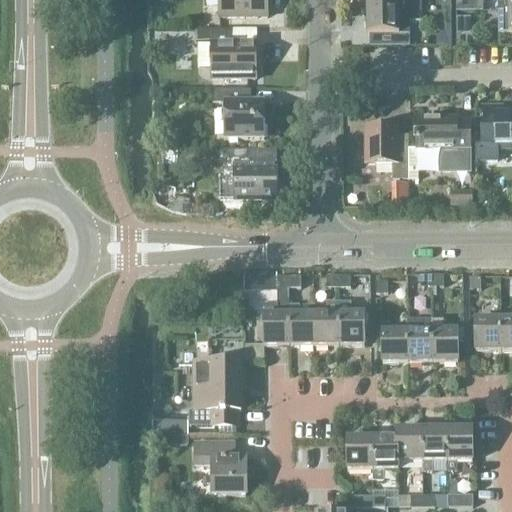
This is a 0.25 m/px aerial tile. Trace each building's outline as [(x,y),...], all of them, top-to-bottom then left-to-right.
[(219,0),(219,21),(267,20),(267,0),(219,0)] [(366,0),(367,15),(409,14),(409,6),(399,6),(398,0),(366,0)] [(498,13),(511,13),(511,0),(508,0),(508,5),(498,5),(498,13)] [(511,13),(498,13),(498,36),(511,36),(511,13)] [(409,14),(367,15),(367,37),(410,37),(410,23),(422,23),(422,14),(409,14)] [(471,21),(457,21),(457,37),(471,36),(471,21)] [(233,46),(232,33),(198,33),(198,47),(212,47),(212,83),(256,82),(255,46),(233,46)] [(251,105),(251,92),(212,93),(212,106),(224,106),(225,142),(264,142),(264,105),(251,105)] [(482,110),(483,144),(476,144),(477,164),(496,164),(496,152),(511,151),(511,112),(503,113),(503,110),(482,110)] [(417,148),(409,148),(409,183),(419,183),(418,164),(435,164),(435,152),(439,152),(439,176),(470,175),(470,130),(457,130),(457,122),(418,123),(419,141),(417,141),(417,148)] [(409,183),(409,148),(409,138),(397,138),(397,131),(366,131),(367,167),(393,167),(393,183),(409,183)] [(274,173),(274,165),(276,165),(276,152),(223,153),(223,173),(235,173),(235,203),(276,202),(276,173),(274,173)] [(175,200),(173,215),(187,217),(211,218),(211,207),(189,206),(189,202),(175,200)] [(277,276),(244,276),(244,293),(277,293),(277,280),(277,276)] [(420,291),(432,291),(432,278),(420,279),(420,291)] [(432,278),(432,291),(444,290),(444,278),(432,278)] [(327,291),(339,291),(338,279),(327,279),(327,291)] [(338,279),(339,291),(351,291),(351,279),(338,279)] [(289,307),(289,292),(289,280),(277,280),(277,293),(277,305),(268,305),(264,308),(264,350),(290,350),(289,318),(289,307)] [(289,280),(289,292),(301,292),(301,280),(289,280)] [(469,293),(470,293),(481,293),(481,281),(469,281),(469,293)] [(376,297),(388,297),(388,285),(376,285),(376,297)] [(314,350),(339,350),(339,317),(339,304),(326,304),(325,318),(314,318),(314,350)] [(339,317),(339,350),(364,349),(364,317),(351,317),(351,304),(339,304),(339,317)] [(314,350),(314,318),(299,318),(299,307),(289,307),(289,318),(290,350),(314,350)] [(476,355),(501,355),(501,323),(501,320),(490,320),(491,323),(475,323),(476,355)] [(433,367),(432,334),(432,322),(406,322),(406,335),(408,335),(408,367),(433,367)] [(432,334),(433,367),(458,366),(458,334),(444,334),(444,322),(432,322),(432,334)] [(511,322),(501,323),(501,355),(511,354),(511,322)] [(383,367),(408,367),(408,335),(406,335),(382,335),(383,367)] [(187,430),(195,430),(238,430),(238,414),(241,414),(240,367),(194,367),(195,412),(187,413),(187,430)] [(457,475),(457,465),(472,465),(472,426),(456,427),(456,433),(447,433),(447,465),(447,475),(457,475)] [(398,465),(422,465),(422,433),(397,433),(397,441),(398,465)] [(422,433),(422,465),(422,473),(432,473),(432,465),(447,465),(447,433),(422,433)] [(187,438),(173,438),(173,447),(187,447),(187,438)] [(372,474),(373,474),(373,441),(347,442),(348,474),(372,474)] [(398,473),(398,465),(397,441),(373,441),(373,474),(372,474),(372,483),(384,483),(383,474),(398,473)] [(236,461),(236,445),(196,445),(196,470),(213,470),(213,499),(246,499),(245,461),(236,461)] [(411,511),(423,511),(423,499),(411,500),(411,511)] [(423,499),(423,511),(435,511),(434,499),(423,499)] [(461,511),(473,511),(473,499),(461,499),(461,511)] [(349,511),(374,511),(373,500),(349,500),(349,511)] [(373,500),(374,511),(386,511),(386,500),(373,500)]
